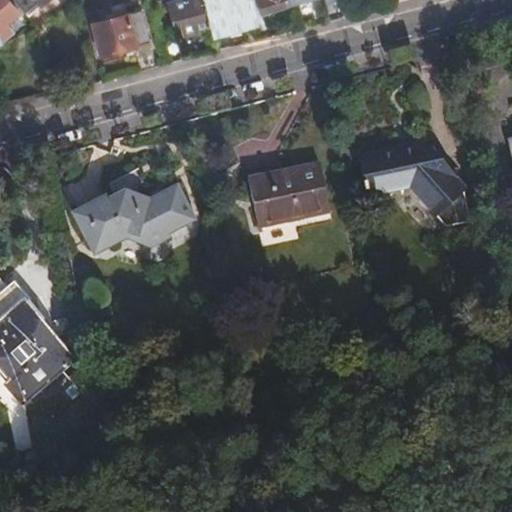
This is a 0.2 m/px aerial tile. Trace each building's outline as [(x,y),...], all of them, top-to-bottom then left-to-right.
[(0,0),(0,34),(3,39),(14,29),(6,20),(18,10),(9,0),(0,0)] [(15,0),(27,13),(42,0),(15,0)] [(200,0),(172,0),(165,2),(170,21),(177,20),(179,26),(181,34),(208,27),(200,0)] [(204,0),(211,25),(251,15),(246,0),(204,0)] [(256,0),(259,12),(291,4),(289,0),(256,0)] [(142,15),(98,26),(105,54),(149,43),(142,15)] [(404,165),(403,162),(360,171),(366,208),(408,199),(441,238),(465,232),(459,201),(421,157),(419,163),(404,165)] [(421,157),(403,162),(404,165),(419,163),(421,157)] [(318,166),(247,182),(257,229),(329,214),(318,166)] [(180,213),(193,206),(177,179),(150,194),(138,191),(125,187),(114,193),(109,196),(107,192),(73,211),(84,230),(87,228),(94,240),(98,247),(115,238),(128,230),(153,237),(183,220),(180,213)] [(196,213),(193,206),(180,213),(183,220),(196,213)] [(0,297),(0,376),(6,384),(12,379),(0,362),(0,305),(18,292),(50,334),(59,328),(23,281),(0,297)] [(19,403),(90,350),(82,311),(59,328),(50,334),(18,292),(0,305),(0,362),(12,379),(6,384),(19,403)]
